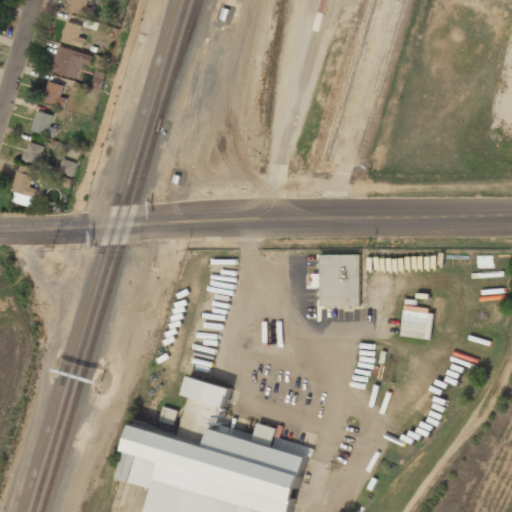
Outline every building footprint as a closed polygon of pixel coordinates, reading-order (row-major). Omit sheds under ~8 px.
[(89,12),(89,0),(69,0),(69,11),(89,12)] [(61,41),(83,47),(86,38),(79,37),(82,25),(66,21),(61,41)] [(92,55),(58,45),(51,71),(76,78),(79,66),(88,68),(92,55)] [(67,85),(47,81),(43,102),(62,107),(67,85)] [(53,114),(36,111),(33,132),(55,136),(57,128),(51,126),(53,114)] [(23,160),(40,164),(45,146),(28,142),(23,160)] [(72,163),(66,160),(62,170),(68,172),(72,163)] [(34,196),(36,187),(31,186),(34,173),(17,170),(13,192),(34,196)] [(320,255),(322,307),(363,306),(362,254),(320,255)] [(233,388),(191,376),(185,395),(227,408),(233,388)] [(294,511),(310,446),(275,438),(278,427),(261,424),(254,433),(226,430),(222,432),(213,424),(211,427),(207,424),(214,422),(215,416),(207,419),(214,411),(202,415),(193,419),(191,428),(186,416),(184,427),(187,435),(208,440),(207,443),(133,426),(120,480),(153,488),(147,511),(294,511)]
